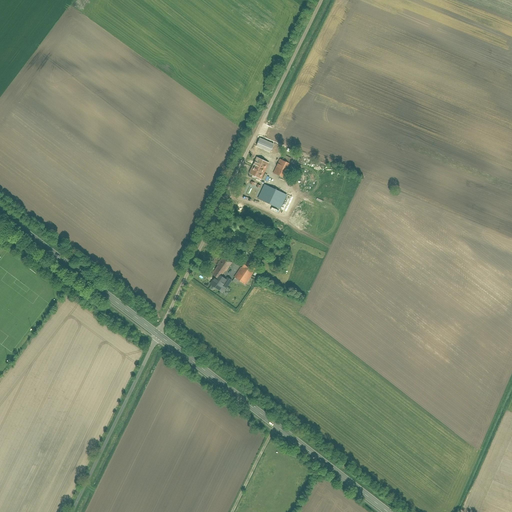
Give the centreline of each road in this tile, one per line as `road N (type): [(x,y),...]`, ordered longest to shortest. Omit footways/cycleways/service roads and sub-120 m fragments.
road 1 (unclassified): [(158,334),(323,0)]
road 2 (primary): [(387,511),(158,334)]
road 3 (primary): [(158,334),(0,211)]
road 4 (unclassified): [(71,511),(158,334)]
